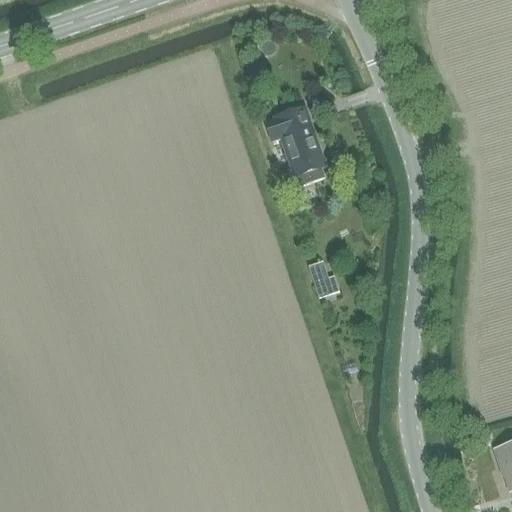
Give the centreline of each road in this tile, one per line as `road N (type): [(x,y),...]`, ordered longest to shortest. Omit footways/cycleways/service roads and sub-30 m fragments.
road 1 (unclassified): [(428,511),(405,410),(417,189),(411,153),(347,0)]
road 2 (tertiary): [(0,48),(142,0)]
